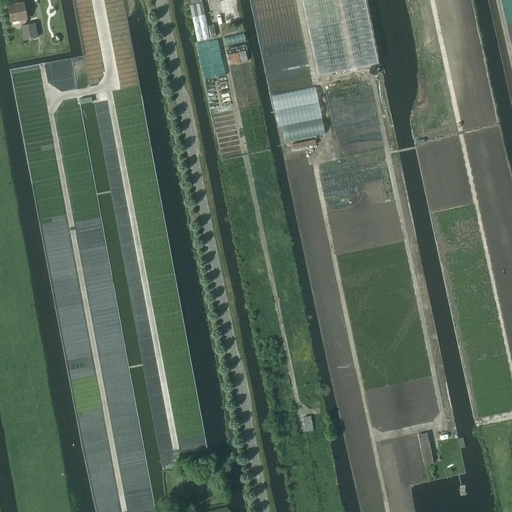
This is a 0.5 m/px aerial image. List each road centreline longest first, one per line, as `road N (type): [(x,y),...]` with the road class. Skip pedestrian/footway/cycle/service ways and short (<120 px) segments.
road 1 (track): [(133,511),(50,98),(113,86),(97,0)]
road 2 (unclassified): [(264,511),(160,0)]
road 3 (track): [(388,511),(319,150),(335,141),(316,80)]
road 4 (track): [(299,412),(212,0)]
